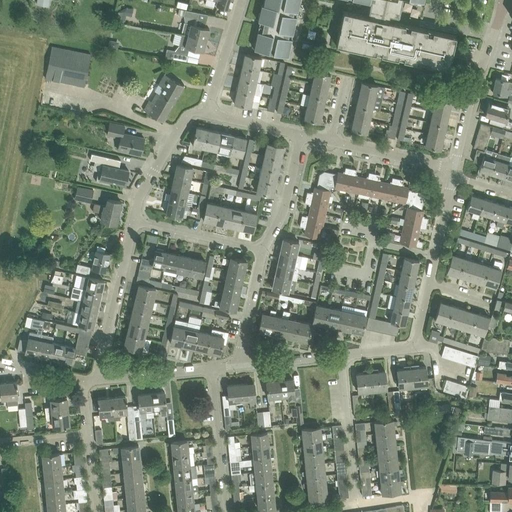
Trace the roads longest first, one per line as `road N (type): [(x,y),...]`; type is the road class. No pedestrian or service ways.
road 1 (residential): [(454,168),(503,0)]
road 2 (unclassified): [(97,379),(133,221)]
road 3 (unclassified): [(356,506),(340,354)]
road 4 (unclassified): [(226,511),(212,367)]
road 5 (unclassified): [(133,221),(186,115),(207,113)]
road 6 (residential): [(340,354),(415,346),(428,284)]
road 7 (unclassified): [(261,249),(133,221)]
road 8 (unclassified): [(96,511),(83,381)]
road 9 (unclassified): [(454,168),(330,141)]
road 10 (unclassified): [(261,249),(282,212),(299,134)]
